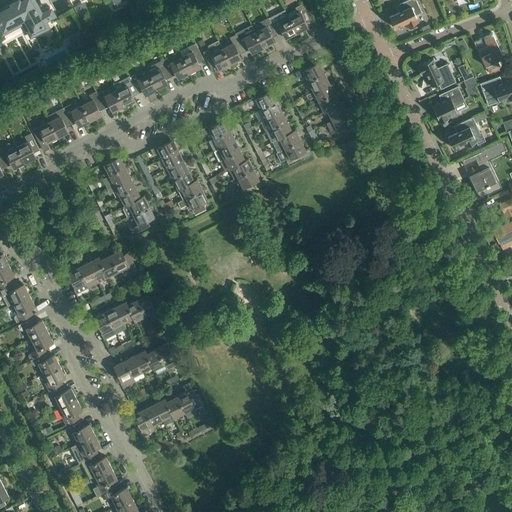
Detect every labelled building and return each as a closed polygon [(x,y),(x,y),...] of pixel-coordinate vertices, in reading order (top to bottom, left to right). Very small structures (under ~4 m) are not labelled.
[(35,0),(14,0),(0,8),(0,32),(2,37),(23,25),(30,39),(51,28),(48,22),(57,17),(51,7),(43,12),(35,0)] [(402,10),(389,17),(394,28),(405,23),(407,27),(419,22),(416,15),(422,12),(416,0),(407,0),(399,4),(402,10)] [(302,3),(295,7),(297,12),(288,17),(286,11),(285,11),(297,33),(308,27),(305,23),(311,20),(302,3)] [(285,11),(269,19),(268,17),(268,18),(277,35),(282,32),(286,39),(297,33),(285,11)] [(261,21),(263,27),(255,32),(263,48),(274,42),(272,38),(277,35),(268,18),(261,21)] [(263,48),(255,32),(251,25),(235,33),(235,34),(244,51),(250,49),(252,53),(263,48)] [(80,30),(67,36),(71,44),(77,56),(90,49),(80,30)] [(490,34),(474,42),(476,47),(486,42),(492,53),(481,58),(485,66),(486,66),(489,73),(500,68),(497,60),(504,57),(492,33),(491,32),(490,33),(490,34)] [(229,37),(232,43),(222,48),(230,64),(241,59),(239,54),(244,51),(235,34),(229,37)] [(208,49),(203,52),(213,71),(214,73),(219,70),(230,64),(222,48),(218,40),(207,46),(208,49)] [(463,40),(459,42),(462,50),(467,48),(463,40)] [(190,52),(181,57),(189,73),(200,67),(198,63),(204,60),(198,48),(195,43),(187,47),(190,52)] [(142,46),(136,48),(139,55),(145,52),(142,46)] [(179,52),(162,60),(165,65),(170,77),(176,74),(178,79),(189,73),(181,57),(179,52)] [(425,73),(431,85),(437,82),(440,89),(456,82),(447,63),(437,68),(432,58),(417,66),(421,75),(425,73)] [(165,65),(162,60),(146,69),(156,90),(168,84),(165,79),(170,77),(165,65)] [(304,70),(303,68),(295,73),(298,78),(305,75),(308,81),(324,73),(319,62),(304,70)] [(129,77),(132,81),(138,93),(143,91),(146,95),(156,90),(146,69),(129,77)] [(330,83),(324,73),(308,81),(313,91),(330,83)] [(463,79),(469,99),(480,95),(473,76),(463,79)] [(499,101),(499,102),(507,99),(507,100),(511,98),(511,79),(498,84),(496,77),(480,83),(488,105),(499,101)] [(115,90),(124,106),(135,101),(132,96),(138,93),(132,81),(126,84),(126,85),(115,90)] [(313,91),(307,95),(309,99),(315,95),(318,101),(335,93),(330,83),(313,91)] [(445,99),(432,106),(440,122),(448,118),(448,117),(458,113),(468,108),(465,101),(458,85),(442,93),(445,99)] [(124,106),(115,90),(105,95),(103,92),(102,91),(97,94),(96,91),(95,91),(104,108),(109,105),(113,112),(124,106)] [(260,109),(277,101),(272,90),(257,98),(256,96),(248,100),(251,106),(257,103),(260,109)] [(95,91),(89,94),(91,100),(82,105),(90,121),(101,115),(99,111),(104,108),(95,91)] [(40,94),(37,96),(39,100),(47,97),(45,92),(40,94)] [(323,112),(327,110),(340,103),(339,103),(340,103),(335,93),(318,101),(323,112)] [(28,101),(20,105),(23,111),(31,107),(28,101)] [(261,122),(282,111),(277,101),(260,109),(266,119),(260,122),(261,122)] [(327,110),(332,120),(348,112),(343,101),(340,103),(339,103),(340,103),(327,110)] [(82,105),(73,109),(70,104),(63,108),(71,125),(77,122),(79,127),(90,121),(82,105)] [(240,119),(244,117),(242,112),(239,105),(234,107),(240,119)] [(66,127),(71,125),(63,108),(46,116),(49,121),(57,138),(68,132),(66,127)] [(304,109),(302,110),(298,112),(301,117),(306,114),(304,109)] [(282,111),(261,122),(266,132),(287,121),(282,111)] [(348,125),(354,122),(348,112),(332,120),(326,123),(332,133),(341,129),(343,132),(345,132),(349,130),(349,128),(348,125)] [(460,131),(447,137),(453,148),(463,143),(465,147),(477,142),(478,144),(485,141),(481,132),(480,132),(475,122),(473,118),(473,117),(457,124),(460,131)] [(225,119),(210,127),(209,125),(200,129),(203,135),(211,132),(214,138),(230,130),(225,119)] [(44,138),(46,143),(57,138),(49,121),(32,130),(38,141),(44,138)] [(266,132),(271,142),(292,131),(287,121),(266,132)] [(276,140),(281,150),(301,140),(295,129),(292,131),(271,142),(276,140)] [(312,130),(308,132),(313,142),(319,140),(314,129),(312,130)] [(219,148),(235,140),(230,130),(214,138),(208,141),(212,148),(214,147),(215,150),(219,148)] [(27,141),(17,147),(25,163),(26,165),(33,162),(31,159),(35,157),(35,158),(36,157),(35,156),(34,153),(39,150),(31,133),(25,136),(27,141)] [(256,150),(260,148),(255,138),(251,140),(256,150)] [(13,140),(0,146),(0,154),(0,155),(6,166),(11,164),(14,168),(25,163),(17,147),(13,140)] [(179,150),(173,140),(162,145),(161,143),(150,149),(154,156),(159,153),(162,158),(179,150)] [(215,150),(213,151),(219,161),(240,150),(235,140),(219,148),(215,150)] [(306,150),(301,140),(281,150),(289,165),(304,158),(303,158),(300,153),(306,150)] [(504,169),(502,166),(508,163),(511,160),(511,153),(509,148),(502,151),(503,152),(490,158),(491,160),(473,168),(482,188),(486,186),(486,187),(488,186),(490,191),(498,187),(493,175),(504,169)] [(162,158),(157,161),(161,169),(162,168),(164,170),(162,171),(184,160),(179,150),(162,158)] [(219,161),(225,171),(229,169),(232,167),(245,160),(240,150),(219,161)] [(104,165),(109,175),(125,167),(120,156),(104,165)] [(245,160),(232,167),(229,169),(233,179),(237,177),(254,169),(249,158),(245,160)] [(162,171),(165,176),(170,173),(173,179),(189,171),(184,160),(162,171)] [(109,175),(103,178),(108,188),(114,185),(131,177),(125,167),(109,175)] [(244,194),(256,187),(254,182),(259,179),(254,169),(237,177),(243,188),(240,189),(243,194),(243,193),(244,194)] [(194,181),(194,180),(189,171),(173,179),(178,189),(181,188),(181,187),(194,181)] [(213,177),(209,179),(211,184),(214,189),(218,187),(216,182),(217,182),(214,176),(213,177)] [(114,185),(108,188),(111,194),(117,191),(119,195),(136,187),(131,177),(114,185)] [(194,180),(194,181),(181,187),(181,188),(178,189),(183,199),(202,189),(197,179),(194,180)] [(141,197),(136,187),(119,195),(124,206),(128,204),(141,197),(140,197),(141,197)] [(183,199),(177,202),(180,207),(186,205),(188,210),(191,208),(194,213),(194,214),(205,208),(202,203),(208,200),(202,189),(183,199)] [(124,206),(122,207),(123,209),(127,217),(133,214),(149,206),(144,195),(141,197),(140,197),(141,197),(128,204),(124,206)] [(511,198),(499,204),(503,212),(504,212),(505,214),(501,216),(503,221),(507,219),(509,222),(493,229),(502,249),(511,244),(511,198)] [(149,206),(133,214),(138,224),(133,226),(137,233),(150,226),(147,220),(155,216),(149,206)] [(104,216),(107,221),(109,226),(113,224),(108,214),(104,216)] [(128,266),(130,270),(136,267),(128,252),(123,255),(120,249),(110,255),(118,271),(128,266)] [(0,268),(9,264),(3,253),(0,254),(0,268)] [(110,255),(100,260),(108,276),(118,271),(110,255)] [(98,257),(88,262),(98,282),(109,277),(108,276),(100,260),(98,256),(98,257)] [(78,267),(86,283),(88,287),(98,282),(88,262),(78,267)] [(14,275),(9,264),(0,268),(0,288),(11,283),(9,278),(14,275)] [(78,267),(67,272),(76,289),(78,293),(88,287),(86,283),(78,267)] [(140,277),(130,282),(132,286),(142,281),(140,277)] [(10,304),(29,295),(24,284),(14,288),(11,283),(0,288),(0,296),(2,295),(7,306),(10,304)] [(148,294),(137,299),(145,316),(156,310),(161,307),(156,297),(150,299),(148,294)] [(19,321),(33,314),(30,308),(35,306),(29,295),(10,304),(16,315),(14,316),(14,317),(16,322),(19,321)] [(127,304),(133,317),(135,321),(145,316),(137,299),(127,304),(126,301),(127,304)] [(115,306),(123,323),(133,317),(127,304),(126,301),(115,306)] [(115,306),(105,311),(116,333),(126,328),(123,323),(115,306)] [(105,311),(95,317),(103,332),(101,333),(104,339),(116,333),(105,311)] [(23,330),(29,340),(48,331),(42,320),(37,322),(34,317),(18,325),(20,330),(22,331),(23,330)] [(30,353),(29,354),(28,355),(28,357),(30,360),(46,352),(44,347),(53,342),(48,331),(29,340),(34,351),(30,353)] [(156,348),(164,364),(165,364),(167,370),(184,361),(181,356),(180,356),(175,345),(170,348),(167,343),(156,348)] [(124,348),(122,344),(111,350),(113,354),(124,348)] [(164,364),(156,348),(146,353),(153,366),(152,366),(154,370),(164,364)] [(142,371),(152,366),(153,366),(146,353),(145,349),(134,355),(142,371)] [(49,357),(46,352),(30,360),(32,364),(34,365),(36,365),(41,375),(60,366),(54,355),(49,357)] [(142,371),(134,355),(124,360),(135,381),(133,377),(142,371)] [(135,381),(124,360),(114,365),(122,381),(120,382),(123,387),(135,381)] [(60,366),(41,375),(49,392),(63,385),(60,379),(66,377),(60,366)] [(63,385),(49,392),(58,408),(77,398),(71,387),(66,390),(63,385)] [(187,391),(176,396),(184,412),(187,418),(197,412),(196,409),(203,405),(198,394),(195,395),(192,389),(187,392),(187,391)] [(176,396),(166,401),(174,417),(180,414),(184,412),(176,396)] [(82,409),(77,398),(58,408),(66,425),(80,418),(77,412),(82,409)] [(164,398),(154,403),(162,419),(165,424),(175,419),(174,417),(166,401),(165,398),(164,398)] [(152,425),(162,419),(154,403),(144,408),(152,425)] [(36,408),(31,410),(35,417),(40,415),(36,408)] [(143,436),(155,430),(152,425),(144,408),(133,414),(142,429),(141,430),(143,436)] [(95,434),(89,423),(84,426),(81,420),(67,427),(76,444),(95,434)] [(204,424),(193,429),(195,433),(200,431),(206,428),(204,424)] [(76,444),(70,447),(79,463),(82,462),(98,453),(95,448),(100,445),(95,434),(76,444)] [(59,443),(54,446),(58,452),(63,450),(59,443)] [(82,462),(90,478),(111,467),(106,456),(100,459),(98,453),(82,462)] [(111,467),(90,478),(92,477),(97,486),(93,488),(96,495),(97,495),(114,486),(112,481),(117,478),(111,467)] [(0,479),(0,507),(6,504),(3,499),(9,496),(0,479)] [(132,498),(127,487),(117,492),(114,486),(97,495),(99,497),(102,496),(104,499),(108,497),(113,507),(132,498)] [(132,498),(113,507),(115,511),(132,511),(138,509),(132,498)]
